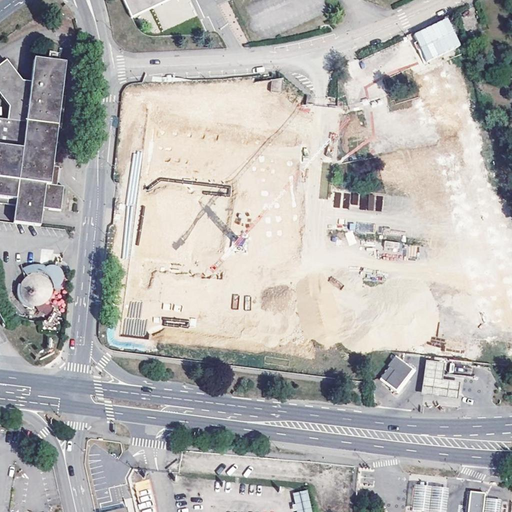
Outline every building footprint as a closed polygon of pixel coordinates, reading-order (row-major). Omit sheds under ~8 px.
[(123,0),(132,19),(173,0),(123,0)] [(418,41),(415,43),(424,63),(461,46),(448,17),(414,32),(418,41)] [(7,125),(0,124),(0,208),(14,210),(12,227),(39,230),(42,212),(59,215),(62,191),(52,190),(53,180),(66,68),(35,64),(32,87),(23,86),(8,65),(0,71),(0,99),(9,112),(7,125)] [(452,345),(511,352),(511,261),(453,64),(415,76),(421,99),(381,111),(452,345)] [(271,91),(281,91),(281,79),(271,79),(271,91)] [(268,322),(307,327),(288,144),(151,128),(147,155),(128,304),(268,322)] [(382,208),(382,195),(368,195),(368,208),(382,208)] [(50,304),(51,304),(50,288),(63,288),(63,265),(24,265),(24,280),(18,280),(19,310),(50,310),(50,304)] [(412,372),(395,358),(387,367),(389,368),(380,380),(395,393),(404,382),(412,372)] [(443,366),(426,364),(421,396),(456,401),(458,385),(441,383),(443,366)] [(438,490),(420,488),(419,500),(418,511),(426,511),(435,511),(437,502),(438,490)] [(292,495),(294,511),(309,511),(306,492),(292,495)] [(470,498),(468,511),(483,511),(485,501),(486,495),(471,493),(470,498)] [(496,511),(498,502),(485,501),(483,511),(496,511)]
